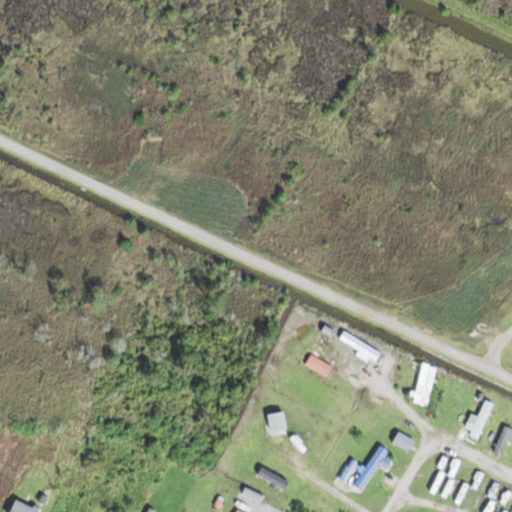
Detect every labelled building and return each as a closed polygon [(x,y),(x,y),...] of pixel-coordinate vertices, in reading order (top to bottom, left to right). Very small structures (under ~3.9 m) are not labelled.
[(375,359),(379,352),(343,331),(339,339),(375,359)] [(425,405),(436,366),(421,361),(411,401),(425,405)] [(477,439),(493,402),(483,399),(482,402),(469,397),(464,408),(475,413),(466,435),(477,439)] [(280,431),(279,412),(268,412),(268,431),(280,431)] [(511,431),(511,429),(505,426),(493,450),(500,454),(511,431)] [(392,442),(407,451),(414,440),(398,430),(392,442)] [(387,450),(379,445),(353,485),(360,490),(378,464),(385,469),(390,461),(383,456),(387,450)] [(331,469),(336,472),(342,462),(338,459),(331,469)] [(287,480),(260,467),(257,474),(284,487),(287,480)] [(236,495),(256,511),(264,501),(245,485),(236,495)] [(35,511),(38,507),(14,498),(8,511),(35,511)]
